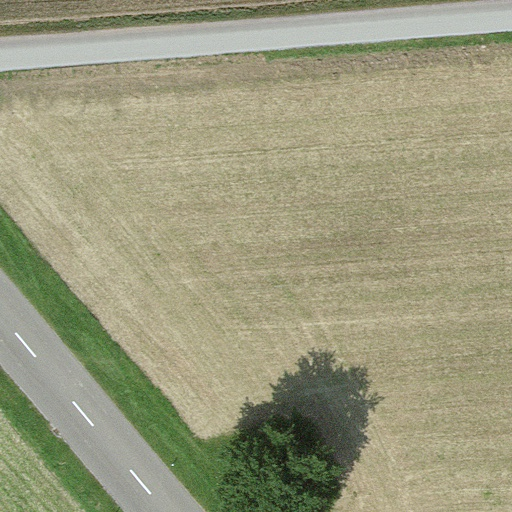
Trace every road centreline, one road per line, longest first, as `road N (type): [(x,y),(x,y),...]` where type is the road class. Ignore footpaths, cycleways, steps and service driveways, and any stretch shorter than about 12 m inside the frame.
road 1 (track): [(0,40),(511,7)]
road 2 (tertiary): [(0,325),(154,511)]
